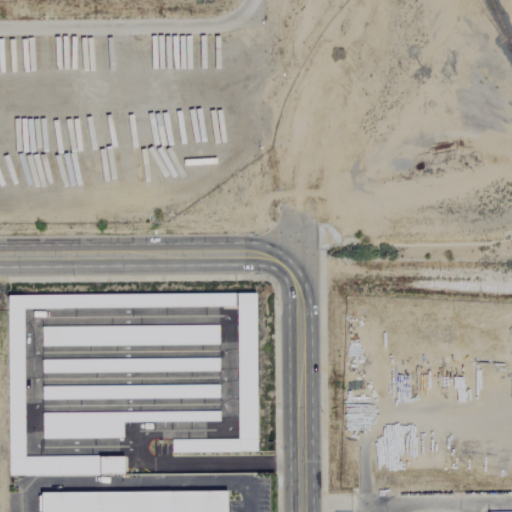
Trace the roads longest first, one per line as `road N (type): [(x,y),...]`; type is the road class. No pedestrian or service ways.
road 1 (tertiary): [(0,256),(239,254),(281,264)]
road 2 (tertiary): [(300,511),(298,314),(281,264)]
